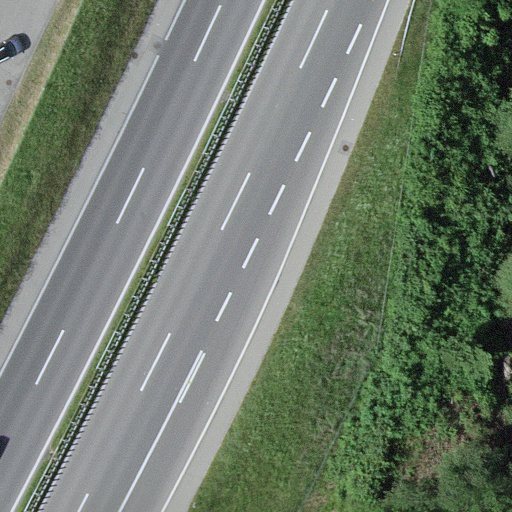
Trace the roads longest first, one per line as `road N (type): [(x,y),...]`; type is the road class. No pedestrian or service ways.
road 1 (motorway): [(222,0),(0,453)]
road 2 (motorway): [(165,344),(332,0)]
road 3 (motorway): [(78,511),(165,344)]
road 4 (motorway): [(89,511),(165,344)]
